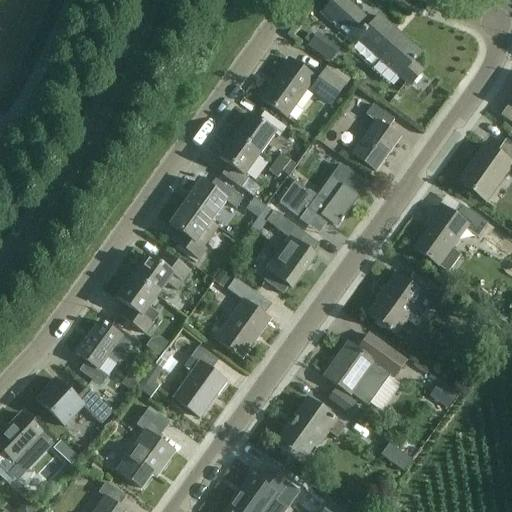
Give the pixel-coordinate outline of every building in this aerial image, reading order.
[(341,0),(330,0),(318,14),(330,24),(354,46),(357,42),(379,61),(371,69),(388,84),(395,76),(398,78),(409,87),(421,72),(410,63),(418,55),(376,18),(370,25),(347,5),(341,0)] [(316,35),(307,47),(318,55),(327,43),(316,35)] [(284,119),(312,80),(286,61),(258,100),(284,119)] [(328,105),(342,86),(322,72),(315,83),(324,89),(318,98),(328,105)] [(367,132),(350,156),(374,172),(397,139),(384,131),(392,121),(371,106),(365,115),(359,110),(353,118),(363,125),(361,127),(367,132)] [(511,108),(511,110),(506,106),(498,117),(511,126),(511,108)] [(262,113),(255,123),(272,135),(277,138),(284,128),(262,113)] [(246,116),(231,137),(257,156),(272,135),(255,123),(246,116)] [(330,132),(324,141),(333,148),(340,139),(330,132)] [(257,156),(231,137),(215,159),(227,167),(221,176),(240,190),(247,179),(242,176),(257,156)] [(511,169),(511,147),(504,142),(495,155),(482,146),(471,160),(475,163),(459,185),(483,203),(509,167),(511,169)] [(279,155),(271,166),(280,172),(281,173),(289,162),(279,155)] [(271,166),(267,172),(277,179),(281,173),(280,172),(271,166)] [(305,204),(309,207),(307,210),(319,218),(320,216),(335,227),(352,203),(349,201),(361,184),(339,167),(316,198),(307,191),(306,192),(292,182),(277,203),(296,217),(305,204)] [(197,184),(182,205),(208,224),(223,204),(233,211),(240,201),(213,181),(206,190),(197,184)] [(182,205),(167,227),(175,233),(169,242),(196,262),(203,252),(201,251),(216,230),(208,224),(182,205)] [(427,230),(413,249),(437,267),(446,274),(460,255),(450,248),(463,230),(475,238),(485,225),(458,205),(451,215),(438,206),(423,227),(427,230)] [(277,232),(287,239),(264,271),(267,273),(262,282),(281,295),(287,287),(291,289),(313,257),(310,255),(317,245),(271,213),(264,223),(277,232)] [(491,232),(484,242),(495,251),(502,241),(491,232)] [(129,278),(155,298),(165,284),(175,291),(187,274),(161,255),(154,265),(144,257),(129,278)] [(220,272),(213,282),(222,288),(229,278),(220,272)] [(393,277),(365,317),(393,336),(404,320),(414,327),(438,293),(411,274),(403,284),(393,277)] [(129,278),(113,300),(123,307),(116,317),(142,336),(150,325),(151,326),(158,316),(147,309),(155,298),(129,278)] [(241,360),(269,321),(262,316),(270,306),(233,280),(226,291),(242,303),(214,342),(241,360)] [(99,388),(128,346),(97,323),(73,356),(84,363),(78,372),(99,388)] [(346,344),(321,378),(348,397),(349,396),(366,408),(388,376),(392,379),(404,362),(367,336),(356,351),(346,344)] [(160,368),(171,360),(161,347),(150,355),(160,368)] [(198,419),(224,383),(209,373),(216,362),(196,348),(189,359),(182,369),(191,374),(172,401),(198,419)] [(153,367),(136,390),(145,396),(153,385),(162,373),(153,367)] [(133,393),(142,379),(132,372),(122,385),(133,393)] [(86,388),(84,390),(75,400),(54,380),(34,401),(64,428),(82,408),(100,426),(112,413),(86,388)] [(443,391),(433,404),(444,413),(454,399),(443,391)] [(335,440),(343,428),(305,401),(272,446),(299,465),(311,447),(315,450),(326,434),(335,440)] [(159,473),(172,453),(155,441),(167,424),(146,410),(134,428),(143,434),(115,473),(138,490),(153,469),(159,473)] [(12,462),(39,435),(20,415),(0,435),(0,452),(1,453),(0,454),(0,468),(11,480),(21,471),(12,462)] [(401,474),(410,462),(387,446),(379,457),(401,474)] [(250,478),(225,511),(282,511),(295,494),(265,472),(257,483),(250,478)] [(121,511),(116,508),(123,497),(103,483),(96,494),(102,498),(91,511),(121,511)] [(312,493),(307,500),(317,508),(322,501),(312,493)] [(24,503),(15,511),(33,511),(24,503)]
